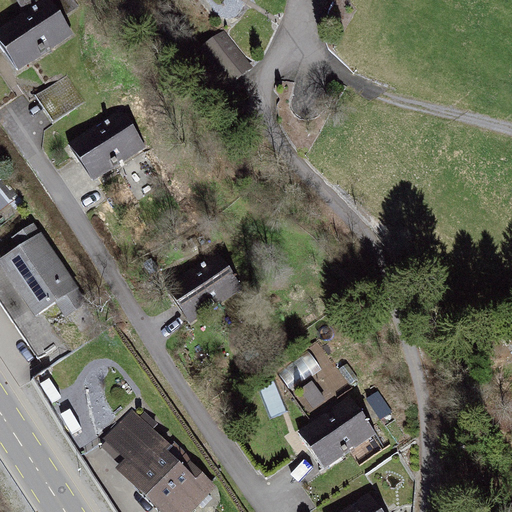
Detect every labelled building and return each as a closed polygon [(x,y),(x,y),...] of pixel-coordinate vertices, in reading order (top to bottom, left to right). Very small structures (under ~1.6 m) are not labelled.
[(0,47),(16,71),(71,34),(60,19),(78,6),(74,0),(14,0),(26,17),(0,35),(0,47)] [(198,60),(231,96),(259,69),(226,34),(198,60)] [(85,103),(67,76),(35,98),(53,124),(85,103)] [(145,147),(122,114),(70,149),(93,182),(145,147)] [(11,200),(0,188),(0,209),(0,210),(11,200)] [(0,267),(0,302),(39,359),(63,342),(43,312),(58,302),(68,316),(85,305),(33,229),(16,241),(23,251),(0,267)] [(240,290),(218,256),(166,291),(189,324),(240,290)] [(392,412),(381,396),(372,402),(384,418),(392,412)] [(323,469),(374,433),(351,401),(300,437),(323,469)] [(133,463),(126,470),(169,511),(183,511),(208,487),(192,471),(185,478),(163,456),(168,451),(131,416),(109,439),(133,463)] [(379,511),(370,498),(349,511),(379,511)]
